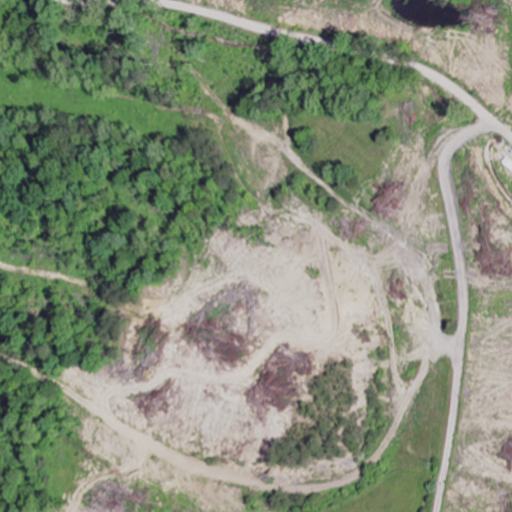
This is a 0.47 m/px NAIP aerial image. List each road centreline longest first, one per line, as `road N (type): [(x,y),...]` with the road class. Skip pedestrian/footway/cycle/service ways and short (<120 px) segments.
road 1 (trunk): [(50,511),(472,105)]
road 2 (residential): [(472,105),(411,68),(205,13),(55,0)]
